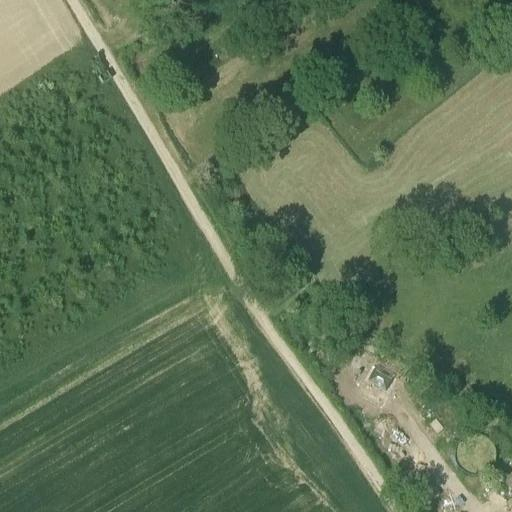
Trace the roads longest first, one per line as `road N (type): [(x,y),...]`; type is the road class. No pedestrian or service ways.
road 1 (track): [(67,0),(230,277),(392,511)]
road 2 (track): [(230,277),(0,404)]
